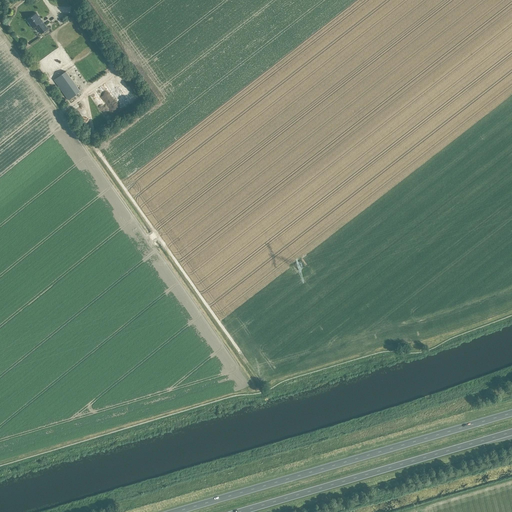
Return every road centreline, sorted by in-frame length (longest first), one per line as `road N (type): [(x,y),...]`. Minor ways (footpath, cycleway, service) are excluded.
road 1 (trunk): [(511,416),(182,511)]
road 2 (trunk): [(244,511),(511,433)]
